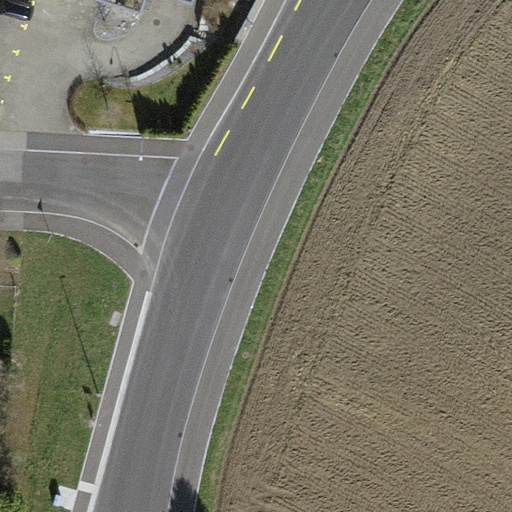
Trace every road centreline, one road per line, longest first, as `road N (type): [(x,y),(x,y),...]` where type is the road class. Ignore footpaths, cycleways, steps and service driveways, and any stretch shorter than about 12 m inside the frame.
road 1 (tertiary): [(129,511),(157,397),(217,221)]
road 2 (tertiary): [(217,221),(334,0)]
road 3 (residential): [(217,221),(137,193),(0,177)]
